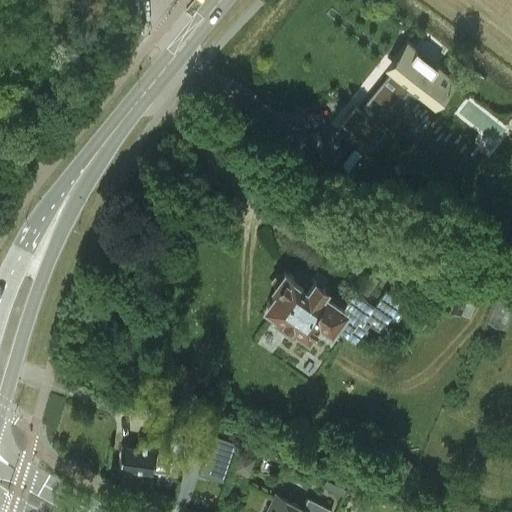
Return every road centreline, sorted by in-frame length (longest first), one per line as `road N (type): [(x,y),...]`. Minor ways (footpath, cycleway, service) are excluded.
road 1 (secondary): [(0,417),(78,179)]
road 2 (secondary): [(78,179),(221,0)]
road 3 (secondary): [(78,179),(9,276),(0,304)]
